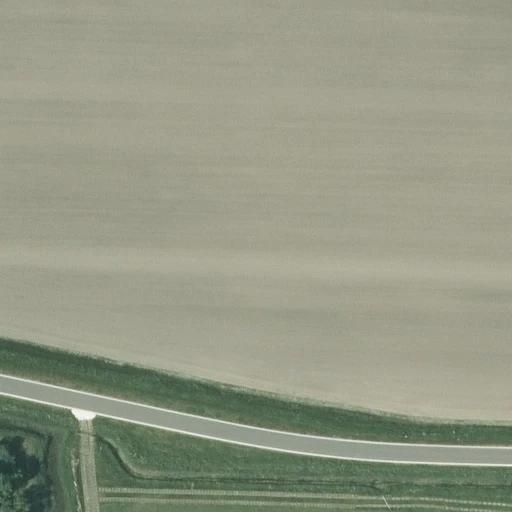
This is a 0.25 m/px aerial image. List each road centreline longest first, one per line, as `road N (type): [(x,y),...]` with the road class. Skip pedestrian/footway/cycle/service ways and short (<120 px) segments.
road 1 (tertiary): [(511,456),(297,444),(0,385)]
road 2 (track): [(89,496),(511,509)]
